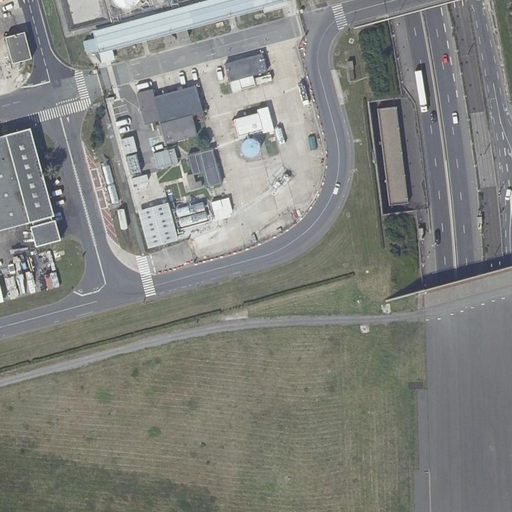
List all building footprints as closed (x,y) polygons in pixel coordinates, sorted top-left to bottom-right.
[(203,0),(88,31),(90,38),(79,41),(83,54),(93,51),(94,54),(167,34),(259,9),(260,13),(285,7),(282,0),(203,0)] [(23,32),(4,37),(11,64),(30,59),(23,32)] [(259,54),(220,64),(225,82),(234,80),(237,90),(252,86),(269,81),(267,74),(250,79),(249,76),(264,72),(259,54)] [(148,89),(132,93),(141,125),(156,121),(162,145),(194,136),(188,116),(199,113),(192,86),(150,97),(148,89)] [(254,113),(229,120),(234,137),(259,131),(254,113)] [(0,135),(0,231),(32,223),(33,226),(29,227),(35,248),(44,246),(61,241),(55,220),(51,221),(50,218),(54,217),(46,185),(31,127),(25,129),(0,135)] [(209,147),(183,155),(189,176),(199,173),(204,188),(218,184),(209,147)] [(228,197),(211,202),(215,220),(233,216),(228,197)] [(168,202),(137,210),(148,248),(178,240),(168,202)]
